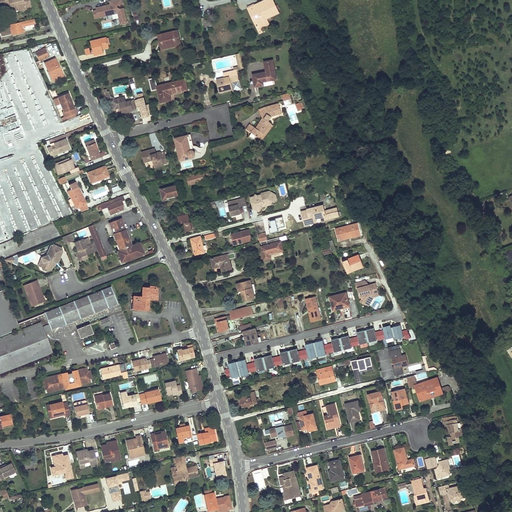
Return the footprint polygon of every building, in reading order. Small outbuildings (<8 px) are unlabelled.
[(11,10),(20,8),(21,11),(25,10),(24,8),(30,7),(29,2),(30,2),(29,0),(0,0),(0,2),(0,3),(5,2),(6,5),(10,5),(11,10)] [(120,25),(128,23),(122,0),(111,0),(109,1),(110,4),(96,7),(96,11),(98,18),(118,14),(120,25)] [(263,18),(278,11),(272,0),(264,0),(262,1),(264,5),(256,8),(255,5),(248,8),(251,14),(252,14),(257,25),(256,25),(260,33),(263,31),(261,28),(266,25),(263,18)] [(132,9),(136,25),(142,24),(140,15),(138,16),(136,8),(132,9)] [(202,18),(204,26),(211,25),(210,17),(202,18)] [(34,24),(33,19),(9,25),(11,35),(23,32),(21,27),(34,24)] [(180,42),(178,31),(158,35),(159,40),(160,40),(163,49),(168,48),(168,45),(180,42)] [(104,46),(108,45),(106,37),(90,41),(93,50),(93,53),(102,51),(101,49),(100,45),(103,45),(104,46)] [(40,60),(36,62),(39,68),(43,67),(40,60),(49,56),(45,48),(38,51),(36,47),(30,48),(33,56),(37,54),(40,60)] [(18,96),(31,126),(46,119),(41,119),(41,112),(34,96),(34,95),(37,95),(42,93),(45,93),(45,98),(51,98),(32,55),(27,55),(41,86),(42,86),(42,91),(36,91),(33,85),(29,84),(17,58),(17,61),(10,61),(7,55),(7,76),(15,77),(17,79),(10,83),(9,83),(15,94),(18,94),(18,96)] [(57,70),(60,69),(55,58),(45,63),(53,80),(60,77),(57,70)] [(266,72),(253,75),(255,86),(264,85),(263,82),(263,81),(265,81),(272,80),(273,80),(271,71),(275,70),(272,60),(264,61),(266,72)] [(226,77),(224,77),(216,79),(217,83),(220,83),(221,87),(218,88),(219,92),(233,89),(233,91),(242,89),(237,69),(225,72),(226,77)] [(157,86),(155,78),(149,79),(152,91),(158,89),(161,102),(171,99),(169,94),(187,89),(185,80),(157,86)] [(107,89),(104,89),(108,104),(113,103),(114,109),(121,107),(123,113),(136,109),(133,100),(126,102),(125,100),(123,100),(122,98),(116,99),(116,98),(111,97),(109,91),(107,91),(107,89)] [(71,99),(68,93),(53,99),(55,105),(60,103),(64,111),(63,112),(64,117),(67,115),(74,113),(77,111),(75,107),(74,107),(72,101),(71,101),(70,100),(71,99)] [(143,93),(138,95),(139,99),(135,100),(137,108),(140,107),(143,117),(148,116),(147,112),(151,111),(149,104),(146,105),(143,93)] [(256,128),(250,124),(246,129),(257,136),(260,131),(264,133),(271,124),(271,123),(268,121),(271,116),(282,113),(279,103),(265,107),(267,114),(264,118),(262,117),(256,128)] [(3,124),(22,117),(19,107),(4,112),(5,114),(0,116),(3,124)] [(265,107),(258,110),(262,117),(264,118),(267,114),(265,107)] [(294,108),(287,110),(292,122),(298,120),(294,108)] [(260,131),(257,136),(262,139),(273,125),(271,124),(264,133),(260,131)] [(191,134),(187,135),(191,150),(193,150),(195,151),(195,152),(195,154),(191,134)] [(191,150),(187,135),(174,138),(180,161),(193,157),(194,157),(195,156),(195,154),(195,152),(195,151),(193,150),(191,150)] [(51,146),(47,148),(51,156),(70,149),(66,139),(60,141),(61,142),(59,143),(59,141),(54,143),(54,145),(56,148),(52,149),(51,146)] [(95,142),(86,146),(92,160),(101,157),(99,153),(100,153),(95,142)] [(154,154),(153,149),(141,152),(144,162),(152,160),(154,167),(164,165),(163,164),(168,163),(165,152),(160,153),(160,152),(156,153),(154,154)] [(58,162),(54,163),(58,175),(69,171),(71,174),(77,171),(79,170),(78,167),(75,168),(71,159),(69,160),(59,164),(58,162)] [(105,166),(87,173),(92,185),(100,182),(99,180),(109,176),(105,166)] [(204,172),(187,176),(189,184),(206,180),(204,172)] [(74,203),(77,208),(79,207),(85,204),(81,196),(82,196),(75,182),(70,185),(72,189),(68,191),(71,198),(74,203)] [(164,199),(178,195),(176,184),(161,189),(163,196),(164,199)] [(105,186),(91,191),(94,199),(108,195),(105,186)] [(272,200),(275,195),(269,191),(267,192),(265,196),(262,196),(261,195),(257,196),(255,194),(254,196),(250,197),(253,208),(259,212),(262,207),(262,206),(264,206),(264,207),(268,206),(274,205),(274,203),(273,203),(272,200)] [(506,191),(498,194),(501,200),(509,197),(506,191)] [(107,206),(110,214),(123,209),(122,205),(123,205),(121,200),(124,199),(123,196),(110,200),(97,206),(98,210),(107,206)] [(247,206),(245,198),(227,203),(231,217),(241,215),(239,208),(239,206),(242,206),(243,207),(247,206)] [(60,208),(66,215),(72,210),(65,203),(60,208)] [(209,204),(193,208),(194,212),(210,208),(209,204)] [(303,211),(305,218),(303,218),(304,219),(305,225),(314,222),(314,219),(315,218),(320,217),(321,220),(334,217),(332,209),(325,211),(323,205),(307,209),(307,210),(303,211)] [(41,223),(50,220),(46,210),(37,213),(41,223)] [(190,222),(188,214),(178,217),(180,225),(184,224),(186,231),(197,228),(195,221),(190,222)] [(285,226),(282,217),(268,221),(270,228),(269,228),(270,233),(278,231),(277,228),(285,226)] [(119,249),(131,244),(121,218),(109,223),(119,249)] [(9,235),(17,232),(14,222),(5,225),(9,235)] [(496,222),(490,225),(496,237),(503,233),(496,222)] [(338,240),(362,234),(359,223),(335,229),(338,240)] [(105,252),(94,224),(88,227),(92,237),(93,239),(100,257),(106,255),(105,252)] [(249,229),(232,234),(234,244),(252,240),(249,229)] [(258,234),(260,242),(268,240),(265,232),(258,234)] [(68,235),(62,237),(64,244),(70,242),(68,235)] [(204,252),(200,236),(191,239),(195,252),(199,251),(199,253),(204,252)] [(268,240),(260,242),(264,259),(270,258),(269,254),(279,251),(278,250),(282,249),(279,237),(268,240)] [(83,239),(74,242),(78,251),(79,250),(82,257),(88,254),(88,253),(93,251),(91,244),(86,246),(83,239)] [(120,250),(117,251),(120,259),(123,258),(124,260),(130,258),(129,256),(134,255),(135,256),(140,254),(139,252),(142,251),(139,242),(133,244),(134,246),(122,251),(122,249),(120,250)] [(63,251),(62,248),(53,244),(51,245),(47,253),(48,255),(42,257),(43,262),(42,267),(43,270),(46,271),(51,269),(52,266),(52,265),(53,262),(59,260),(63,251)] [(223,255),(211,258),(213,266),(213,268),(221,266),(222,270),(231,268),(229,259),(235,257),(233,249),(222,252),(223,255)] [(18,264),(18,260),(18,257),(17,255),(6,260),(9,261),(17,265),(18,264)] [(359,255),(342,261),(347,273),(353,270),(352,268),(362,264),(359,255)] [(39,286),(37,280),(23,285),(26,292),(28,291),(33,306),(43,302),(37,287),(39,286)] [(239,291),(241,291),(244,301),(255,298),(250,280),(237,283),(239,291)] [(365,280),(355,283),(356,288),(357,288),(360,297),(362,298),(360,302),(366,305),(372,294),(378,292),(376,283),(367,285),(365,280)] [(101,306),(103,307),(117,301),(111,286),(84,297),(80,299),(18,323),(21,329),(0,337),(0,372),(52,352),(44,332),(56,327),(56,326),(65,322),(65,321),(79,315),(80,316),(89,313),(89,311),(101,306)] [(157,299),(158,288),(142,287),(142,298),(133,297),(133,309),(148,310),(149,299),(157,299)] [(0,290),(0,337),(21,329),(18,323),(5,289),(0,290)] [(378,292),(372,294),(366,305),(368,307),(374,297),(379,295),(378,292)] [(346,293),(330,297),(333,310),(339,309),(339,307),(343,306),(344,307),(349,306),(346,293)] [(283,297),(276,298),(278,308),(285,306),(283,297)] [(300,300),(306,319),(315,316),(310,298),(300,300)] [(230,315),(231,319),(253,314),(252,309),(251,305),(229,311),(230,315)] [(227,320),(226,316),(216,319),(216,322),(218,332),(229,329),(227,320)] [(108,317),(100,320),(103,327),(111,325),(108,317)] [(88,324),(78,329),(81,336),(92,332),(88,324)] [(379,331),(381,339),(386,338),(386,339),(394,337),(391,325),(383,327),(384,330),(379,331)] [(402,332),(401,325),(393,327),(396,339),(404,337),(404,339),(411,338),(407,330),(402,332)] [(257,337),(255,328),(244,331),(246,341),(247,345),(259,343),(257,337)] [(370,342),(381,339),(379,331),(375,332),(374,328),(366,330),(370,342)] [(354,338),(356,346),(360,344),(360,346),(368,344),(365,331),(357,333),(358,337),(354,338)] [(351,347),(356,346),(354,338),(350,339),(349,335),(341,337),(344,350),(352,348),(351,347)] [(328,344),(330,352),(334,351),(335,353),(342,351),(339,336),(331,338),(332,343),(328,344)] [(326,353),(330,352),(328,344),(324,345),(323,340),(315,342),(319,357),(326,355),(326,353)] [(179,360),(195,357),(192,344),(187,346),(187,348),(181,349),(181,348),(181,347),(176,348),(179,360)] [(302,351),(304,358),(309,357),(309,359),(316,357),(313,344),(306,346),(307,350),(302,351)] [(290,350),(293,363),(300,361),(300,359),(304,358),(302,351),(298,352),(297,348),(290,350)] [(390,360),(393,359),(393,362),(394,366),(395,368),(393,369),(394,376),(404,374),(402,367),(406,366),(403,355),(402,355),(400,348),(388,351),(390,360)] [(277,357),(279,365),(283,364),(283,365),(291,363),(288,351),(280,353),(281,356),(277,357)] [(151,367),(169,363),(166,353),(153,356),(153,359),(150,360),(151,367)] [(255,362),(251,363),(253,371),(257,370),(257,371),(265,369),(262,355),(254,357),(255,362)] [(275,366),(279,365),(277,357),(273,358),(272,355),(264,357),(267,369),(275,367),(275,366)] [(370,357),(351,361),(353,370),(359,369),(360,372),(373,369),(370,357)] [(151,367),(150,360),(146,360),(145,358),(132,361),(134,371),(151,367)] [(253,371),(251,363),(247,364),(245,359),(238,361),(242,375),(249,374),(249,372),(252,371),(253,371)] [(239,376),(236,361),(228,363),(229,369),(225,370),(227,377),(231,376),(232,378),(239,376)] [(115,366),(100,369),(102,379),(121,374),(121,377),(124,376),(124,379),(128,378),(125,363),(118,365),(119,369),(116,370),(115,366)] [(317,370),(320,384),(333,381),(329,367),(317,370)] [(61,374),(43,378),(44,381),(42,381),(44,390),(45,389),(46,392),(64,387),(64,389),(80,385),(80,384),(90,381),(90,378),(91,378),(89,369),(87,370),(87,368),(77,370),(76,369),(70,370),(71,371),(71,373),(67,374),(66,373),(66,371),(61,373),(61,374)] [(203,389),(202,385),(200,386),(198,375),(196,368),(186,370),(190,388),(191,388),(192,392),(203,389)] [(413,375),(407,377),(408,383),(410,387),(414,385),(417,384),(414,375),(413,375)] [(438,377),(417,384),(414,385),(420,401),(430,398),(428,390),(436,388),(438,395),(450,391),(451,391),(450,387),(448,386),(442,388),(438,377)] [(175,380),(165,383),(167,395),(173,394),(178,392),(178,394),(178,395),(182,394),(180,385),(176,385),(175,380)] [(403,408),(402,405),(408,403),(405,388),(392,391),(395,400),(394,400),(396,410),(403,408)] [(436,388),(428,390),(430,398),(438,395),(436,388)] [(145,393),(139,395),(140,400),(141,404),(149,402),(160,399),(158,389),(145,392),(145,393)] [(127,391),(119,393),(121,397),(123,407),(129,406),(133,405),(133,406),(137,405),(137,401),(135,395),(135,394),(128,396),(127,391)] [(380,391),(367,394),(370,404),(372,403),(373,407),(378,406),(379,409),(385,408),(383,400),(382,401),(381,399),(382,398),(380,391)] [(246,394),(247,395),(240,397),(241,399),(243,407),(257,403),(255,392),(246,394)] [(105,406),(113,405),(110,393),(103,395),(103,394),(94,396),(97,407),(105,405),(105,406)] [(62,401),(46,405),(49,416),(65,413),(65,415),(65,416),(70,415),(67,402),(63,403),(62,401)] [(345,404),(350,422),(360,419),(358,411),(360,410),(358,401),(345,404)] [(372,403),(370,404),(372,412),(379,409),(378,406),(373,407),(372,403)] [(74,407),(76,416),(89,413),(87,404),(74,407)] [(336,427),(341,426),(335,404),(326,406),(328,415),(324,416),(327,426),(335,424),(336,427)] [(303,430),(311,428),(311,430),(317,429),(313,413),(307,415),(306,411),(299,413),(301,420),(296,422),(298,430),(303,429),(303,430)] [(0,427),(2,427),(2,425),(12,423),(10,414),(0,416),(0,427)] [(451,432),(452,436),(447,437),(449,445),(454,444),(454,443),(460,442),(459,435),(463,435),(462,429),(459,429),(457,419),(450,420),(451,420),(443,421),(444,425),(447,425),(448,432),(451,432)] [(277,427),(270,429),(271,432),(273,437),(278,435),(282,435),(283,437),(286,436),(286,435),(287,436),(294,435),(293,431),(294,431),(293,428),(292,428),(292,425),(285,426),(284,423),(276,425),(277,427)] [(186,435),(187,438),(192,437),(189,425),(185,426),(180,427),(175,428),(178,440),(184,439),(183,436),(186,435)] [(205,432),(196,434),(199,444),(216,440),(213,426),(204,428),(205,432)] [(154,433),(150,434),(153,448),(158,447),(162,446),(163,448),(168,446),(164,431),(160,432),(160,434),(154,435),(154,433)] [(138,453),(144,452),(140,435),(136,436),(136,438),(126,441),(130,458),(139,455),(138,453)] [(267,449),(277,446),(276,440),(265,443),(267,449)] [(120,459),(116,442),(107,444),(101,446),(104,458),(110,456),(111,460),(111,461),(120,459)] [(399,469),(415,465),(413,459),(407,460),(404,447),(394,450),(399,469)] [(375,463),(374,463),(376,472),(386,469),(384,461),(387,460),(384,448),(372,451),(375,463)] [(81,454),(77,455),(79,464),(84,463),(90,461),(91,466),(97,465),(93,450),(87,451),(85,452),(84,450),(80,451),(81,454)] [(61,456),(61,454),(54,455),(56,461),(54,461),(56,470),(58,469),(59,473),(71,470),(68,454),(61,456)] [(353,474),(365,471),(360,454),(355,456),(356,457),(349,459),(353,474)] [(183,456),(173,458),(174,463),(175,463),(175,465),(176,466),(177,470),(171,471),(173,479),(177,478),(179,483),(185,482),(185,479),(198,475),(196,466),(186,469),(183,469),(182,464),(185,463),(183,456)] [(434,456),(425,459),(427,469),(437,467),(434,456)] [(220,480),(227,479),(224,467),(223,461),(218,462),(217,458),(209,459),(210,466),(214,465),(216,476),(219,476),(220,480)] [(332,480),(344,477),(339,460),(330,462),(332,471),(329,471),(332,480)] [(438,468),(435,469),(438,479),(446,476),(450,468),(448,460),(438,462),(439,466),(438,468)] [(0,469),(0,478),(1,480),(5,478),(4,477),(15,471),(11,463),(6,465),(4,466),(3,465),(0,466),(0,469)] [(311,491),(323,488),(317,465),(307,468),(310,480),(308,481),(311,491)] [(285,476),(280,477),(282,485),(283,484),(285,484),(285,486),(283,486),(285,491),(287,491),(289,499),(301,496),(295,471),(284,473),(285,476)] [(117,476),(107,478),(110,493),(111,493),(113,501),(121,499),(118,482),(129,480),(128,473),(116,476),(117,476)] [(418,493),(415,494),(414,496),(415,501),(419,500),(420,504),(430,501),(426,488),(424,488),(421,489),(421,487),(418,488),(417,484),(423,483),(421,478),(419,479),(419,477),(416,478),(417,480),(411,481),(414,491),(417,490),(418,493)] [(450,488),(449,484),(439,487),(440,493),(448,492),(448,494),(451,496),(449,499),(455,502),(457,499),(460,501),(463,497),(466,496),(463,484),(450,488)] [(83,487),(71,490),(74,501),(76,508),(87,505),(83,487)] [(0,491),(3,498),(9,496),(5,488),(0,491)] [(383,488),(362,494),(363,500),(355,502),(358,511),(369,509),(368,505),(370,504),(374,503),(374,502),(386,498),(383,488)] [(215,499),(214,492),(204,495),(208,509),(212,508),(212,510),(217,508),(218,511),(220,511),(224,511),(223,508),(228,507),(227,504),(230,504),(228,495),(223,496),(224,497),(215,499)] [(333,503),(324,506),(325,511),(340,511),(339,507),(344,506),(342,499),(332,501),(333,503)]
